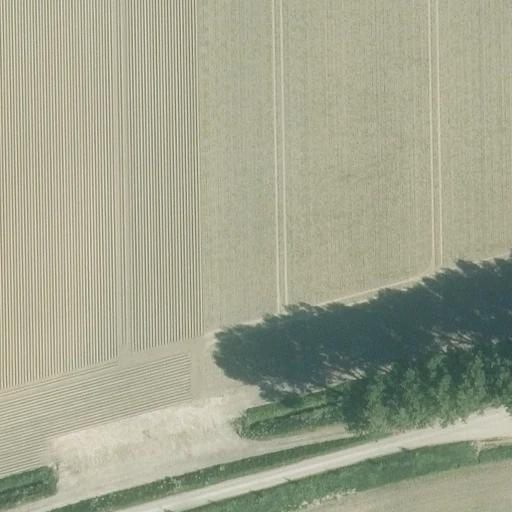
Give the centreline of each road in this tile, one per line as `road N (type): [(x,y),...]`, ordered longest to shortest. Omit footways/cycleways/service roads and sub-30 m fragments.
road 1 (track): [(23,511),(171,468),(362,428),(446,429)]
road 2 (unclassified): [(145,511),(511,411)]
